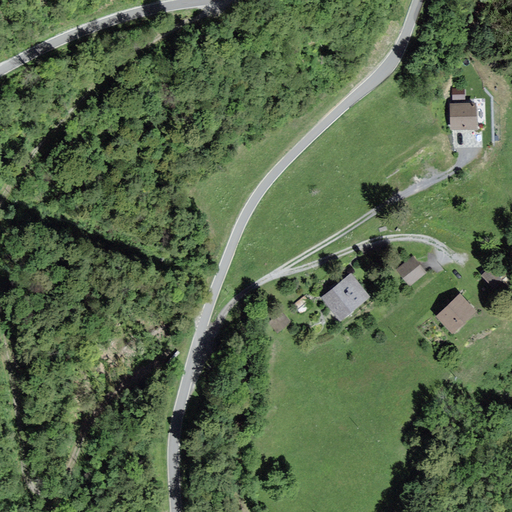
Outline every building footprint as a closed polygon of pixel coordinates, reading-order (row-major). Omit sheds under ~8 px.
[(453,98),(466,98),(466,85),(453,86),(453,98)] [(475,103),(451,104),(451,128),(476,128),(475,103)] [(424,272),(413,258),(398,270),(409,284),(424,272)] [(501,281),(490,268),(483,275),(493,287),(501,281)] [(368,296),(351,275),(323,297),(340,318),(368,296)] [(474,310),(460,295),(438,316),(452,331),(474,310)] [(311,306),(304,297),(294,304),(301,313),(311,306)] [(281,312),(269,322),(277,332),(289,322),(281,312)]
